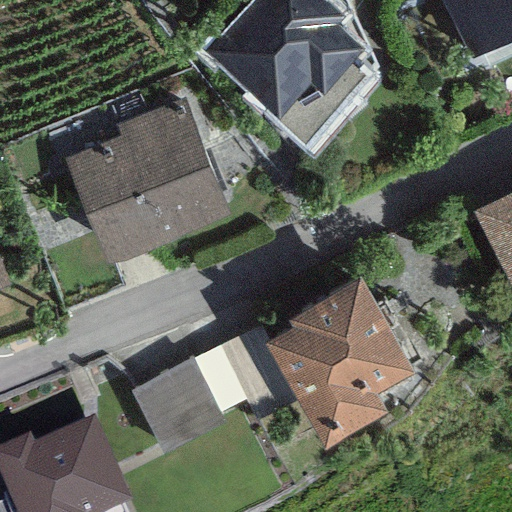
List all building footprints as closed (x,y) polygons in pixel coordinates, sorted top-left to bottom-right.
[(346,8),(336,0),(245,0),(206,45),(268,99),(264,103),(306,139),(370,65),(353,49),(363,38),(338,16),(346,8)] [(511,0),(447,0),(483,67),(511,51),(511,0)] [(184,90),(115,118),(121,131),(66,153),(105,249),(229,199),(184,90)] [(511,182),(473,204),(511,276),(511,182)] [(0,278),(10,275),(0,251),(0,278)] [(413,355),(361,261),(286,303),(292,313),(265,328),(323,432),(385,397),(374,377),(413,355)] [(29,443),(0,455),(0,488),(10,511),(131,511),(93,427),(33,453),(29,443)]
